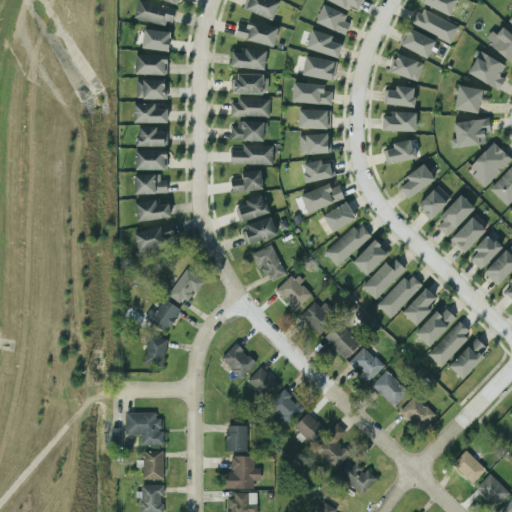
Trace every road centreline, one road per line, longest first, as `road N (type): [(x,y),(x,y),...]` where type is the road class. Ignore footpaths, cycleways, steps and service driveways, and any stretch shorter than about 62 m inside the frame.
road 1 (residential): [(392,0),(357,119),(363,176),(396,226),(511,336)]
road 2 (residential): [(208,238),(240,297),(459,511)]
road 3 (residential): [(211,0),(200,52),(199,206),(208,238)]
road 4 (residential): [(240,297),(201,347),(196,511)]
road 5 (residential): [(381,511),(511,367)]
